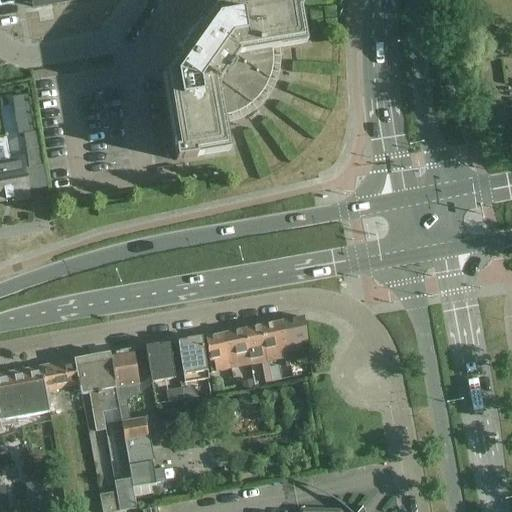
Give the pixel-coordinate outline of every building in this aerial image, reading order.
[(32,7),(33,8),(83,0),(33,0),(34,6),(32,7)] [(174,151),(176,162),(197,158),(196,157),(229,152),(224,123),(225,123),(224,119),(231,117),(239,114),(245,111),(252,106),(258,101),(262,95),(267,88),(270,81),(272,74),(273,66),(273,58),(273,50),(277,49),(306,44),(300,12),(301,11),(299,0),(251,0),(213,6),(199,27),(198,26),(177,56),(178,56),(163,77),(176,151),(174,151)] [(38,133),(23,136),(29,169),(44,166),(38,133)] [(0,199),(12,198),(12,200),(29,197),(23,165),(10,168),(5,144),(0,144),(0,199)] [(304,319),(282,323),(289,360),(298,358),(299,360),(309,359),(304,319)] [(282,323),(262,327),(269,364),(289,360),(282,323)] [(245,331),(250,367),(262,365),(266,384),(274,383),(271,370),(269,364),(262,327),(245,331)] [(231,371),(250,367),(245,331),(225,335),(231,371)] [(211,374),(231,371),(225,335),(205,339),(211,374)] [(178,343),(178,345),(184,383),(208,380),(201,340),(178,343)] [(169,345),(145,350),(152,383),(175,379),(169,345)] [(136,371),(133,352),(109,356),(119,411),(129,468),(130,480),(131,480),(134,499),(158,495),(153,465),(154,464),(149,436),(148,436),(145,420),(131,422),(127,408),(128,405),(129,403),(130,400),(132,398),(134,397),(141,396),(139,385),(136,371)] [(109,356),(109,355),(93,358),(101,411),(102,414),(119,411),(109,356)] [(101,411),(93,358),(74,362),(79,387),(80,396),(88,395),(95,433),(105,431),(102,414),(101,411)] [(79,387),(74,362),(41,368),(45,393),(46,393),(79,387)] [(45,393),(41,368),(0,375),(0,432),(1,432),(1,429),(18,426),(17,420),(49,415),(46,393),(45,393)] [(271,370),(274,383),(281,381),(279,371),(279,369),(271,370)] [(212,384),(214,393),(222,392),(220,383),(212,384)] [(198,399),(190,389),(181,390),(183,402),(198,399)] [(183,402),(181,390),(166,393),(168,404),(183,402)] [(207,433),(209,443),(230,440),(228,429),(207,433)] [(131,480),(130,480),(115,483),(116,493),(118,511),(126,511),(136,510),(134,499),(131,480)] [(118,511),(116,493),(99,496),(101,511),(118,511)]
